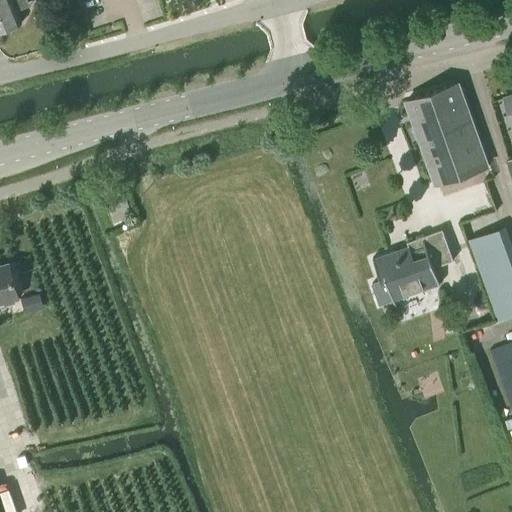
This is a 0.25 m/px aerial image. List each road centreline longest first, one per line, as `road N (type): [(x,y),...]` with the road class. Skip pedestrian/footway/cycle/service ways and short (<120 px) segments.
road 1 (tertiary): [(0,157),(298,77)]
road 2 (unclassified): [(0,75),(276,5)]
road 3 (tertiary): [(298,77),(511,22)]
road 4 (unclassified): [(0,196),(178,135)]
road 5 (unclassified): [(368,87),(511,50)]
